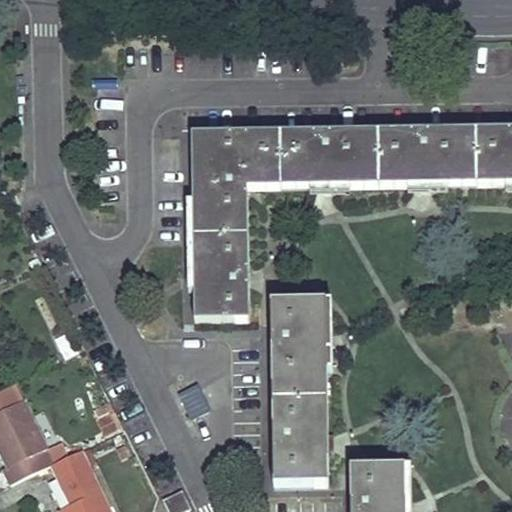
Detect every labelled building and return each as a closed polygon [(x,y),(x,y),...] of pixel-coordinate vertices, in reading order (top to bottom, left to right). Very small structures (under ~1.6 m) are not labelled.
[(238,138),(193,138),(195,282),(196,324),(250,323),(249,191),(511,187),(511,134),(426,135),(323,136),(238,138)] [(327,306),(271,306),(272,323),(272,351),(274,448),(274,490),(328,489),(328,472),(327,306)] [(200,387),(180,397),(192,424),(213,414),(200,387)] [(6,472),(13,487),(53,468),(56,467),(26,404),(0,416),(0,448),(11,470),(6,472)] [(56,467),(53,468),(72,508),(63,511),(110,511),(82,454),(56,467)] [(407,511),(407,472),(352,472),(352,511),(407,511)] [(191,511),(182,495),(165,503),(169,511),(191,511)]
